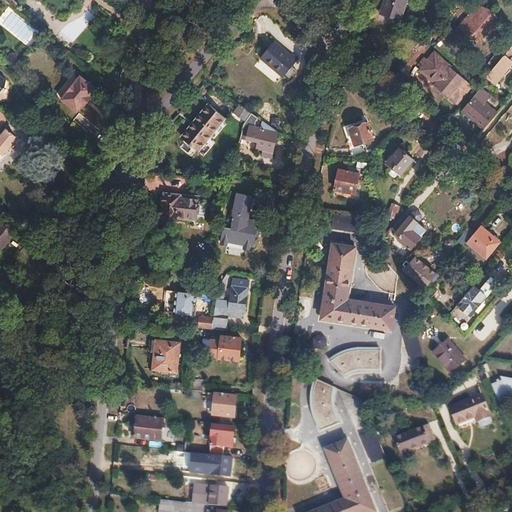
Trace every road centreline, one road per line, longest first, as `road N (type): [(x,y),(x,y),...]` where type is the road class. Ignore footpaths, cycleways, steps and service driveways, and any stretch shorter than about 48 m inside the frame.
road 1 (residential): [(332,47),(285,265),(264,511)]
road 2 (residential): [(129,148),(91,511)]
road 3 (residential): [(332,47),(511,195)]
road 4 (residential): [(0,305),(129,148)]
road 5 (residential): [(129,148),(247,0)]
road 6 (residential): [(146,0),(129,148)]
